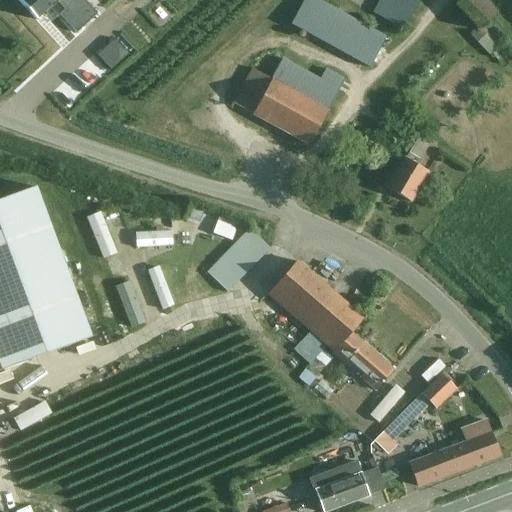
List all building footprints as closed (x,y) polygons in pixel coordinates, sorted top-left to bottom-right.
[(18,0),(23,5),(24,5),(37,19),(58,1),(65,9),(59,15),(76,34),(97,14),(85,0),(84,0),(18,0)] [(386,31),(322,0),(300,0),(290,22),(371,61),(386,31)] [(477,43),(492,58),(494,56),(503,64),(511,54),(488,31),(477,43)] [(114,39),(96,56),(110,71),(128,54),(114,39)] [(252,69),(232,104),(309,145),(328,110),(345,79),(325,69),(319,79),(283,59),(271,80),(252,69)] [(406,159),(405,159),(387,188),(410,202),(428,172),(416,165),(428,144),(418,138),(406,159)] [(37,188),(0,201),(0,372),(92,339),(37,188)] [(95,204),(82,207),(93,247),(106,244),(95,204)] [(193,208),(189,218),(200,222),(204,212),(193,208)] [(168,218),(155,221),(164,253),(176,250),(168,218)] [(227,292),(269,249),(249,229),(207,273),(227,292)] [(350,333),(363,319),(296,261),(267,295),(333,352),(332,353),(333,353),(350,333)] [(142,272),(156,310),(170,305),(155,267),(142,272)] [(119,295),(127,324),(138,320),(130,292),(119,295)] [(393,370),(350,333),(333,353),(349,368),(351,365),(363,375),(360,377),(375,391),(393,370)] [(308,385),(332,358),(305,335),(289,353),(306,368),(303,372),(304,373),(299,378),(308,385)] [(436,409),(456,389),(441,374),(421,394),(430,403),(436,409)] [(430,403),(421,394),(373,441),(388,454),(397,445),(393,441),(430,403)] [(40,400),(7,417),(13,429),(46,412),(40,400)] [(461,431),(465,442),(449,448),(457,470),(458,471),(499,456),(490,433),(486,422),(461,431)] [(449,448),(409,464),(418,485),(457,470),(449,448)] [(391,459),(377,465),(385,481),(399,475),(391,459)] [(357,462),(311,479),(315,491),(322,511),(325,511),(369,496),(369,495),(385,489),(377,467),(361,473),(357,462)] [(245,511),(284,511),(276,491),(243,503),(245,511)]
